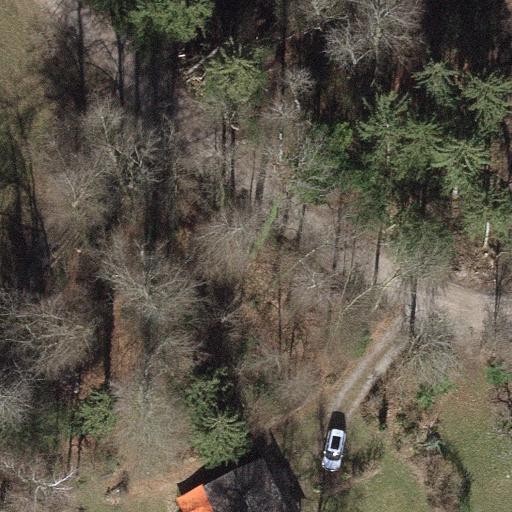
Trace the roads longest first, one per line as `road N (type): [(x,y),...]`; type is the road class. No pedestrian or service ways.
road 1 (track): [(60,0),(119,66),(356,270),(511,313)]
road 2 (track): [(119,66),(0,353)]
